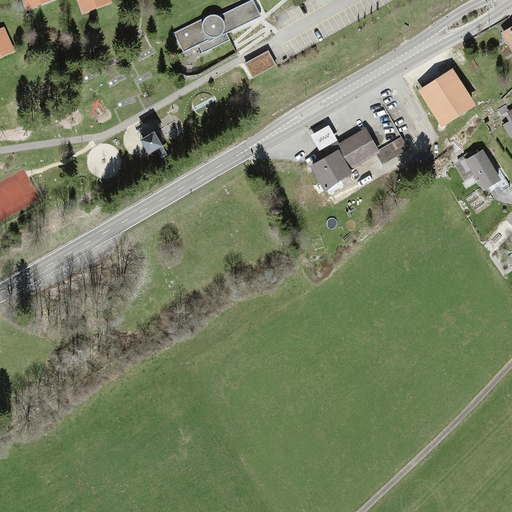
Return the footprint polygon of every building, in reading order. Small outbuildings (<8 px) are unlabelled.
[(21,0),(26,10),(51,0),(21,0)] [(110,0),(77,0),(83,14),(112,2),(110,0)] [(210,15),(175,32),(184,51),(198,45),(202,53),(229,40),(226,33),(260,16),(252,0),(219,16),(217,15),(215,15),(213,14),(210,15)] [(511,25),(501,31),(511,52),(511,25)] [(4,27),(0,28),(0,57),(15,52),(4,27)] [(276,61),(268,47),(241,62),(249,76),(276,61)] [(446,69),(409,89),(429,126),(466,106),(446,69)] [(511,106),(500,113),(511,133),(511,106)] [(340,149),(310,165),(322,186),(350,171),(348,167),(375,152),(381,163),(406,149),(400,138),(378,151),(366,129),(353,136),(338,144),(340,149)] [(475,151),(456,162),(472,192),(492,181),(475,151)] [(322,240),(310,243),(313,257),(326,254),(322,240)] [(511,242),(502,253),(511,261),(511,242)]
